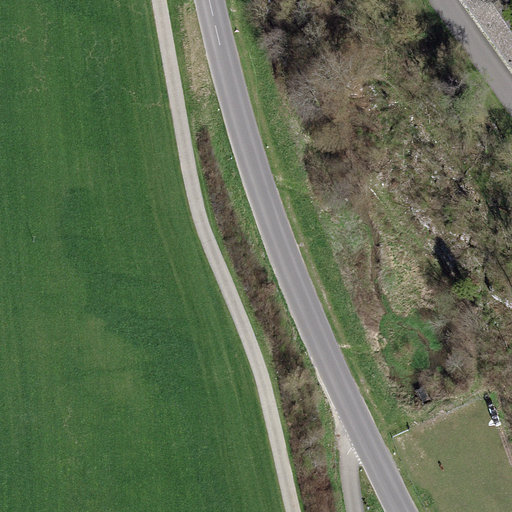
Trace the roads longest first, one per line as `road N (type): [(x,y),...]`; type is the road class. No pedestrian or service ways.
road 1 (track): [(159,0),(193,195),(253,351),(293,511)]
road 2 (secondary): [(209,0),(273,221),(363,433)]
